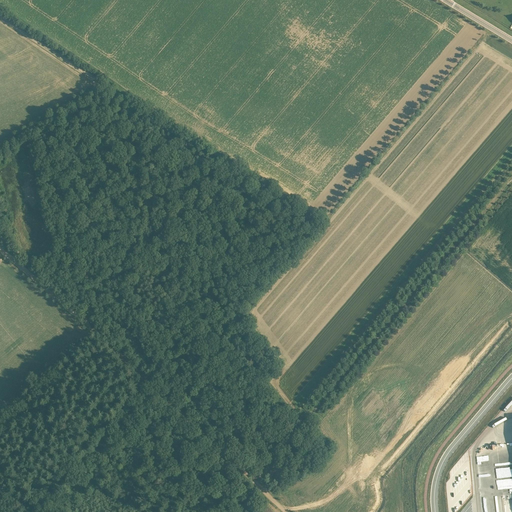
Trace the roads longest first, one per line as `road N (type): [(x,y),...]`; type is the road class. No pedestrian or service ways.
road 1 (unclassified): [(287,511),(0,245)]
road 2 (track): [(0,14),(97,81),(0,149)]
road 3 (tertiary): [(511,378),(438,469),(434,511)]
